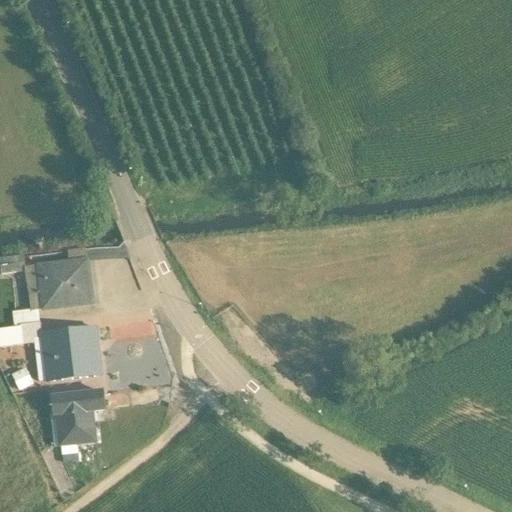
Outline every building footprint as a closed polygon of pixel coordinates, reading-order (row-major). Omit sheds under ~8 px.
[(41,314),(91,307),(86,264),(85,251),(66,252),(67,265),(35,267),(25,269),(23,256),(0,258),(0,274),(0,276),(23,274),(28,312),(37,311),(40,310),(41,314)] [(0,331),(39,326),(37,311),(28,312),(12,314),(11,314),(12,317),(0,318),(0,331)] [(102,379),(103,378),(97,329),(41,335),(40,327),(39,326),(0,331),(0,350),(34,346),(38,384),(45,384),(45,385),(45,386),(102,379)] [(24,371),(11,377),(19,393),(32,386),(24,371)] [(50,418),(54,450),(58,449),(58,450),(94,446),(92,425),(91,425),(90,415),(103,413),(101,394),(51,400),(53,417),(50,418)]
